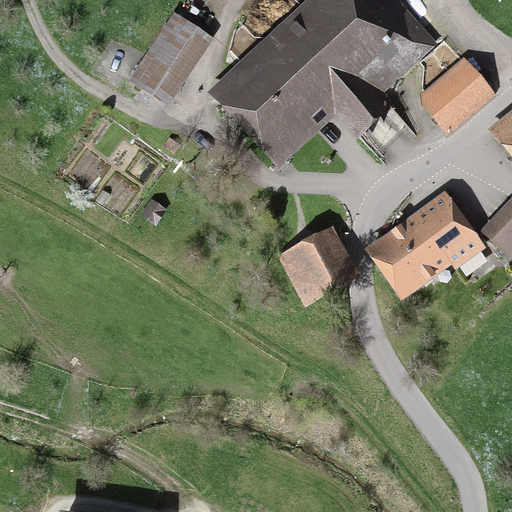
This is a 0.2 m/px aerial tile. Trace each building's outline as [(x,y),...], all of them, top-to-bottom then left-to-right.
[(435,45),(392,0),(332,0),(231,94),(280,148),(331,100),(363,133),(389,108),(392,111),(398,105),(385,91),(435,45)] [(206,36),(177,17),(137,80),(165,99),(206,36)] [(511,64),(511,43),(507,37),(495,48),(510,66),(511,64)] [(422,98),(454,137),(495,103),(463,65),(422,98)] [(511,125),(503,133),(511,142),(511,125)] [(472,258),(469,255),(481,246),(446,197),(424,213),(430,222),(383,256),(404,287),(444,259),(453,271),(472,258)] [(165,212),(154,204),(145,216),(157,224),(165,212)] [(511,206),(485,234),(507,256),(511,250),(511,206)] [(343,273),(323,238),(280,262),(301,296),(343,273)]
